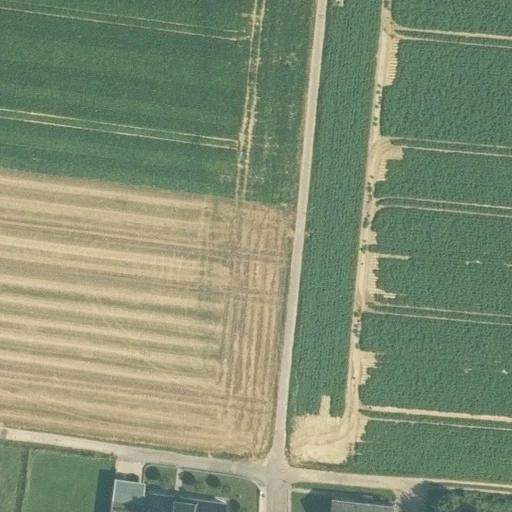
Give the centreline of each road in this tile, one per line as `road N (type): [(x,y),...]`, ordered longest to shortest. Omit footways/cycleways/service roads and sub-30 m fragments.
road 1 (track): [(275,472),(321,0)]
road 2 (track): [(275,472),(511,491)]
